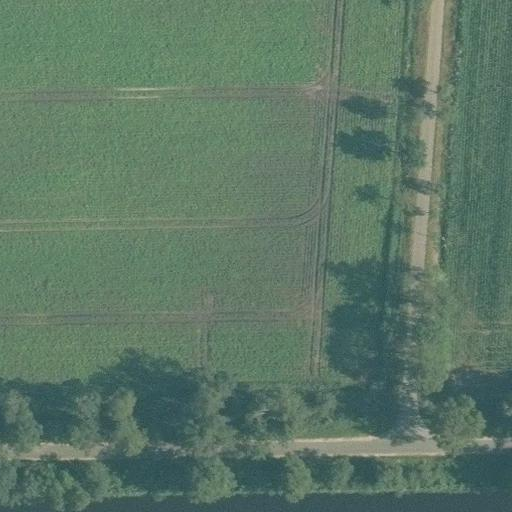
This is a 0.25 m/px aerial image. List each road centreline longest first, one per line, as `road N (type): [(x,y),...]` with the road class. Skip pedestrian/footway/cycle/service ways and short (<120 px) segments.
road 1 (unclassified): [(405,440),(433,0)]
road 2 (unclassified): [(0,445),(405,440)]
